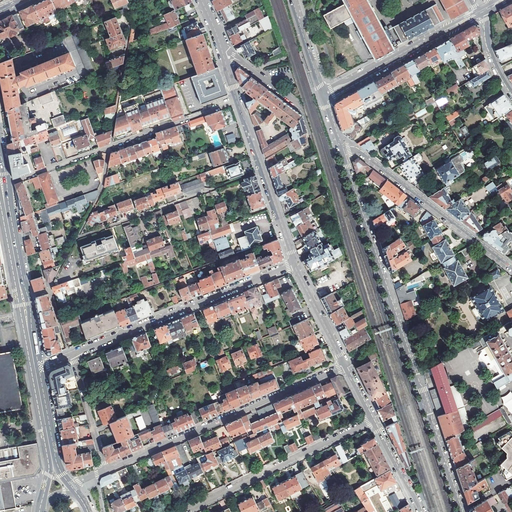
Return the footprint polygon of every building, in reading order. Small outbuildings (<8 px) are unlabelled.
[(44,18),(57,12),(56,10),(51,0),(45,0),(37,4),(34,6),(42,23),(43,24),(46,22),(44,18)] [(51,0),(56,10),(72,2),(71,0),(51,0)] [(111,0),(115,8),(121,6),(123,9),(117,12),(119,16),(123,14),(132,9),(128,0),(111,0)] [(191,0),(171,0),(176,10),(193,2),(191,0)] [(213,2),(218,11),(229,5),(238,0),(212,0),(213,2)] [(344,0),(346,3),(324,15),(331,28),(341,23),(353,16),(374,55),(376,58),(377,58),(377,57),(391,50),(392,50),(393,50),(392,48),(397,45),(388,29),(385,30),(377,15),(374,16),(372,12),(365,0),(344,0)] [(440,0),(441,0),(440,0),(440,1),(442,1),(450,17),(449,17),(450,18),(451,18),(452,18),(452,17),(466,9),(467,10),(468,9),(467,9),(468,9),(468,8),(467,8),(464,3),(462,0),(440,0)] [(393,27),(402,43),(408,40),(421,33),(434,26),(434,25),(444,20),(436,4),(393,27)] [(500,11),(509,27),(511,25),(511,4),(510,5),(500,11)] [(219,13),(223,23),(235,17),(229,5),(218,11),(219,13)] [(34,6),(21,12),(28,26),(29,25),(29,27),(31,26),(31,28),(36,25),(36,26),(42,23),(34,6)] [(236,25),(236,26),(239,31),(253,24),(261,19),(262,19),(259,8),(245,15),(246,19),(236,25)] [(180,23),(174,11),(165,15),(169,26),(168,26),(169,27),(180,23)] [(44,18),(46,22),(51,20),(50,19),(59,15),(57,12),(44,18)] [(17,13),(14,15),(5,20),(0,21),(0,36),(1,38),(3,37),(4,39),(17,33),(16,31),(24,28),(17,13)] [(261,19),(265,32),(273,28),(269,15),(262,19),(261,19)] [(112,37),(122,32),(117,17),(105,22),(112,37)] [(203,34),(207,33),(204,27),(201,28),(198,22),(192,24),(193,27),(185,30),(188,39),(203,34)] [(231,38),(234,44),(246,38),(244,34),(240,36),(239,34),(246,31),(247,32),(253,29),(252,26),(253,26),(253,24),(239,31),(230,36),(231,38)] [(471,76),(473,79),(487,71),(489,70),(486,64),(487,64),(485,59),(480,62),(479,61),(480,60),(479,59),(478,59),(478,58),(477,59),(476,60),(477,60),(477,61),(478,62),(478,63),(472,66),(463,49),(469,45),(466,41),(480,33),(479,26),(479,25),(479,24),(478,24),(477,24),(476,24),(459,33),(449,39),(465,66),(471,76)] [(227,31),(230,36),(239,31),(236,26),(227,31)] [(400,44),(402,43),(393,27),(391,28),(389,29),(398,45),(400,44)] [(79,32),(72,35),(90,77),(96,74),(79,32)] [(110,49),(126,42),(122,32),(112,37),(108,38),(106,39),(110,49)] [(199,74),(215,68),(203,34),(188,39),(187,39),(199,74)] [(460,69),(465,66),(449,39),(437,45),(435,47),(441,58),(443,61),(444,63),(454,57),(460,69)] [(249,41),(236,48),(239,54),(245,59),(256,53),(249,41)] [(495,51),(504,47),(502,42),(494,45),(495,51)] [(495,51),(500,61),(511,56),(511,44),(504,47),(495,51)] [(280,47),(272,51),(274,55),(281,51),(280,47)] [(437,60),(441,58),(435,47),(430,50),(424,53),(430,64),(434,62),(435,63),(437,61),(437,60)] [(22,72),(23,74),(26,84),(27,86),(76,66),(70,53),(22,72)] [(105,61),(109,69),(123,63),(125,53),(105,61)] [(426,66),(430,64),(424,53),(418,56),(413,59),(419,70),(423,68),(424,69),(426,67),(426,66)] [(434,62),(430,64),(432,67),(443,61),(441,58),(437,60),(437,61),(435,63),(434,62)] [(21,105),(18,87),(16,77),(12,59),(0,62),(0,69),(3,86),(7,110),(21,105)] [(419,82),(417,77),(415,73),(420,70),(419,70),(413,59),(406,63),(404,64),(416,84),(419,82)] [(411,87),(416,84),(404,64),(402,65),(390,72),(398,85),(407,79),(411,87)] [(191,76),(201,104),(219,97),(228,94),(218,67),(215,68),(199,74),(191,76)] [(246,83),(251,77),(250,76),(238,67),(235,70),(241,86),(244,81),(246,83)] [(473,79),(470,81),(473,87),(491,76),(487,71),(473,79)] [(381,94),(398,85),(390,72),(388,73),(374,81),(380,94),(381,94)] [(23,74),(16,77),(18,87),(26,84),(23,74)] [(247,91),(256,81),(255,80),(251,77),(246,83),(242,87),(247,91)] [(247,104),(248,108),(267,89),(263,86),(256,81),(247,91),(245,92),(254,98),(247,104)] [(353,109),(380,94),(374,81),(336,102),(335,104),(334,106),(342,131),(354,124),(352,114),(354,115),(355,115),(356,115),(357,113),(356,112),(356,111),(355,111),(353,109)] [(171,117),(172,121),(184,117),(177,97),(178,97),(173,83),(160,87),(163,94),(171,117)] [(447,92),(448,94),(459,88),(458,86),(457,84),(446,90),(447,92)] [(274,113),(283,101),(275,95),(267,89),(248,108),(251,114),(259,102),(272,112),(269,116),(269,115),(264,121),(268,124),(275,114),(274,113)] [(51,92),(40,97),(42,105),(54,101),(51,92)] [(486,114),(491,121),(505,112),(511,107),(511,105),(508,100),(504,93),(484,106),(487,112),(486,114)] [(171,117),(163,94),(124,108),(126,115),(116,118),(113,138),(137,130),(145,127),(158,122),(171,117)] [(397,99),(401,105),(407,101),(404,95),(397,99)] [(428,100),(431,104),(437,100),(436,99),(435,96),(428,100)] [(293,127),(302,116),(286,103),(283,101),(274,113),(275,114),(293,127)] [(11,128),(13,142),(22,139),(33,135),(46,130),(47,130),(46,129),(48,128),(48,127),(47,124),(46,123),(45,124),(44,123),(37,126),(36,127),(36,129),(32,131),(31,125),(32,124),(32,122),(36,121),(36,120),(36,119),(34,118),(30,119),(27,102),(23,104),(21,105),(7,110),(11,128)] [(366,107),(370,114),(376,111),(372,104),(366,107)] [(105,120),(114,121),(114,118),(115,112),(116,105),(104,109),(105,114),(105,120)] [(500,121),(501,124),(509,120),(511,117),(511,107),(505,112),(508,118),(505,118),(500,121)] [(213,132),(228,126),(222,110),(205,116),(209,126),(210,125),(213,132)] [(457,123),(454,118),(459,116),(457,111),(446,117),(451,126),(457,123)] [(263,123),(264,121),(262,120),(263,118),(256,112),(255,114),(251,115),(254,125),(263,123)] [(64,115),(51,119),(54,127),(55,127),(67,123),(64,115)] [(91,146),(92,150),(99,147),(93,131),(87,115),(80,118),(87,135),(91,146)] [(305,134),(307,132),(305,125),(302,116),(293,127),(291,128),(290,129),(290,131),(292,131),(293,135),(292,136),(293,140),(305,134)] [(200,118),(185,123),(187,127),(190,125),(191,127),(202,123),(200,118)] [(362,127),(359,124),(356,122),(354,124),(342,131),(342,132),(352,139),(362,127)] [(183,133),(180,125),(162,131),(167,145),(173,143),(174,145),(182,142),(179,134),(183,133)] [(64,136),(76,132),(74,126),(62,130),(64,136)] [(460,129),(464,135),(469,132),(465,126),(460,129)] [(49,138),(53,148),(62,145),(55,127),(54,127),(47,130),(46,130),(48,137),(49,138)] [(33,135),(36,141),(48,137),(46,130),(33,135)] [(96,130),(93,131),(99,147),(105,145),(110,143),(112,130),(96,136),(95,133),(97,132),(96,130)] [(263,151),(265,157),(286,145),(291,142),(287,134),(269,146),(266,142),(262,130),(256,131),(263,151)] [(167,145),(162,131),(156,133),(158,137),(156,138),(160,148),(168,146),(167,145)] [(226,135),(228,143),(236,142),(234,133),(226,135)] [(286,145),(290,153),(295,150),(294,149),(307,142),(305,134),(293,140),(291,142),(286,145)] [(22,139),(25,145),(28,144),(32,154),(39,151),(36,143),(36,141),(33,135),(22,139)] [(73,140),(77,151),(91,146),(87,135),(73,140)] [(407,160),(412,157),(411,155),(408,149),(407,147),(410,145),(405,137),(402,138),(401,136),(398,135),(394,138),(393,140),(394,141),(380,149),(380,150),(383,155),(384,155),(386,154),(390,161),(395,157),(396,159),(397,159),(398,159),(399,159),(399,158),(400,158),(399,157),(403,155),(405,159),(406,158),(407,160)] [(364,149),(372,144),(370,140),(368,137),(358,144),(363,148),(364,148),(364,149)] [(156,138),(148,141),(153,153),(153,155),(161,152),(160,148),(156,138)] [(8,150),(9,155),(27,151),(25,145),(22,139),(13,142),(7,144),(8,150)] [(148,141),(141,143),(145,155),(153,153),(148,141)] [(141,143),(134,146),(138,158),(145,155),(141,143)] [(373,144),(373,143),(372,144),(364,149),(372,155),(377,149),(373,144)] [(134,146),(126,148),(130,160),(138,158),(134,146)] [(126,148),(118,151),(122,162),(123,163),(130,160),(126,148)] [(214,166),(229,161),(224,148),(209,153),(214,166)] [(27,151),(9,155),(12,167),(14,178),(31,172),(31,171),(34,170),(28,155),(27,151)] [(118,151),(110,154),(108,167),(122,162),(118,151)] [(94,162),(101,182),(102,180),(106,154),(106,153),(103,153),(101,160),(98,160),(94,162)] [(412,181),(421,176),(423,174),(422,171),(417,162),(421,160),(421,158),(418,153),(412,157),(407,160),(399,166),(408,180),(409,179),(411,182),(412,181)] [(436,169),(446,185),(446,186),(448,185),(454,181),(453,179),(460,175),(460,174),(464,171),(464,169),(464,168),(464,167),(463,164),(462,165),(460,162),(463,160),(460,154),(459,154),(450,160),(449,158),(444,161),(445,163),(440,167),(436,169)] [(34,159),(38,169),(45,167),(41,156),(34,159)] [(499,162),(495,156),(484,163),(486,165),(488,169),(499,162)] [(365,167),(370,175),(373,170),(358,158),(353,162),(357,173),(365,167)] [(272,176),(272,178),(285,171),(296,164),(294,160),(288,164),(285,159),(269,168),(272,176)] [(230,179),(244,174),(240,162),(227,167),(226,165),(200,174),(202,182),(207,180),(206,177),(220,172),(221,173),(227,171),(230,179)] [(398,205),(409,198),(408,197),(394,186),(380,175),(373,170),(370,175),(369,177),(375,181),(374,183),(381,189),(380,191),(398,205)] [(274,183),(279,197),(287,192),(285,187),(289,185),(290,184),(285,171),(272,178),(274,183)] [(48,173),(38,176),(42,186),(44,193),(48,203),(49,207),(54,205),(57,205),(56,201),(58,200),(48,173)] [(118,174),(107,177),(105,187),(120,182),(118,174)] [(198,180),(181,186),(184,193),(204,186),(202,182),(200,174),(197,175),(198,180)] [(42,186),(38,176),(28,180),(30,183),(34,182),(36,188),(38,187),(42,186)] [(245,191),(247,196),(261,191),(258,184),(255,176),(244,180),(244,182),(242,183),(245,191)] [(421,176),(412,181),(414,184),(416,184),(423,181),(423,179),(421,176)] [(18,205),(21,217),(28,214),(34,212),(23,182),(15,185),(17,190),(16,191),(18,205)] [(167,186),(162,187),(166,197),(181,192),(178,182),(170,185),(171,188),(169,189),(167,186)] [(496,187),(493,182),(485,187),(488,191),(496,187)] [(506,186),(504,183),(496,187),(498,191),(506,186)] [(503,198),(506,202),(511,198),(511,197),(509,192),(511,191),(508,185),(506,186),(498,191),(496,187),(488,191),(492,196),(496,194),(499,192),(503,198)] [(154,201),(166,197),(162,187),(156,189),(157,193),(156,193),(155,192),(151,194),(151,195),(147,197),(150,206),(155,204),(154,201)] [(447,193),(444,187),(428,197),(437,204),(445,210),(456,202),(454,199),(452,200),(447,193)] [(279,197),(280,200),(282,200),(283,200),(285,199),(292,212),(298,209),(295,204),(297,203),(296,200),(297,199),(292,189),(287,192),(279,197)] [(252,210),(266,205),(263,197),(261,191),(247,196),(252,210)] [(146,193),(143,194),(144,197),(137,199),(136,197),(134,197),(138,210),(150,206),(147,197),(146,193)] [(85,194),(76,198),(81,213),(85,211),(86,210),(84,204),(88,203),(85,194)] [(81,213),(76,198),(67,201),(69,207),(72,206),(74,214),(79,212),(81,213)] [(120,213),(134,208),(131,198),(117,203),(120,213)] [(398,205),(414,217),(422,207),(415,203),(409,198),(398,205)] [(457,219),(459,221),(471,212),(462,198),(456,202),(445,210),(457,219)] [(215,206),(220,220),(225,218),(228,217),(225,210),(226,210),(224,202),(215,206)] [(57,205),(54,205),(56,214),(63,211),(60,203),(57,205)] [(107,217),(118,213),(114,204),(108,206),(109,209),(99,212),(102,221),(107,219),(107,217)] [(291,217),(296,226),(308,220),(312,217),(307,208),(299,212),(298,211),(295,212),(296,214),(291,217)] [(214,209),(208,211),(209,216),(206,217),(211,231),(214,230),(213,226),(215,225),(214,223),(218,221),(214,209)] [(32,234),(33,237),(36,236),(47,232),(51,230),(51,229),(50,225),(39,229),(34,214),(42,212),(41,210),(34,212),(28,214),(31,231),(32,234)] [(99,222),(102,221),(99,212),(98,210),(93,212),(87,223),(92,225),(93,223),(96,224),(98,222),(99,222)] [(160,210),(155,212),(155,213),(154,214),(156,220),(163,217),(162,216),(160,210)] [(177,210),(162,216),(163,217),(166,226),(181,220),(179,216),(177,210)] [(394,218),(392,214),(389,210),(373,221),(375,228),(381,224),(381,225),(384,223),(384,222),(388,220),(389,221),(394,218)] [(421,220),(422,223),(433,216),(427,212),(421,220)] [(473,231),(475,233),(482,229),(471,212),(459,221),(473,231)] [(22,223),(24,234),(31,231),(28,214),(21,217),(22,223)] [(432,239),(441,233),(434,220),(437,219),(433,216),(422,223),(432,239)] [(206,217),(198,220),(203,234),(210,231),(211,231),(206,217)] [(296,226),(303,238),(314,231),(308,220),(296,226)] [(137,244),(135,238),(133,233),(136,232),(139,231),(137,226),(131,228),(129,221),(122,224),(131,247),(135,258),(149,253),(171,245),(173,245),(172,242),(164,245),(161,236),(156,238),(155,237),(152,238),(152,239),(146,241),(148,246),(136,250),(134,245),(137,244)] [(482,238),(491,244),(508,229),(505,225),(503,226),(500,222),(493,227),(494,229),(492,230),(489,232),(488,231),(487,231),(486,231),(482,236),(482,237),(482,238)] [(210,231),(212,239),(232,232),(229,224),(227,225),(222,227),(219,228),(214,230),(211,231),(210,231)] [(254,244),(262,240),(257,226),(244,231),(245,235),(239,238),(242,246),(237,248),(236,250),(237,253),(255,246),(254,244)] [(491,244),(503,254),(504,253),(505,253),(509,249),(508,248),(508,247),(511,242),(511,232),(510,231),(509,232),(508,229),(491,244)] [(212,239),(210,231),(203,234),(197,236),(200,244),(205,242),(204,241),(209,239),(215,261),(218,260),(212,239)] [(297,250),(299,255),(309,249),(321,243),(318,238),(319,237),(316,232),(315,232),(314,231),(303,238),(304,240),(304,241),(306,244),(304,245),(303,247),(297,250)] [(36,236),(42,251),(50,249),(65,244),(62,237),(54,239),(52,234),(48,236),(47,232),(36,236)] [(441,263),(455,255),(450,247),(446,239),(444,240),(441,233),(432,239),(430,239),(434,246),(432,247),(441,263)] [(113,251),(118,249),(113,235),(105,238),(105,237),(101,238),(103,243),(97,245),(95,241),(91,242),(91,243),(80,247),(85,260),(85,262),(90,260),(89,259),(94,258),(94,259),(98,257),(98,256),(103,255),(103,256),(114,252),(113,251)] [(217,252),(234,245),(231,235),(214,242),(217,252)] [(386,260),(398,253),(396,251),(405,245),(400,238),(390,244),(382,249),(383,251),(386,260)] [(26,248),(28,255),(35,253),(30,239),(25,241),(26,248)] [(272,252),(281,248),(279,244),(278,239),(263,245),(264,249),(267,248),(268,251),(271,250),(272,252)] [(382,249),(390,244),(388,240),(380,243),(382,249)] [(310,257),(302,261),(303,263),(304,265),(307,264),(310,271),(319,267),(319,268),(327,264),(327,263),(335,259),(335,258),(342,254),(338,247),(334,250),(330,243),(328,244),(328,243),(323,246),(321,243),(309,249),(311,253),(309,254),(308,255),(310,257)] [(149,253),(151,258),(168,252),(170,258),(175,256),(171,245),(149,253)] [(465,257),(477,250),(471,245),(461,251),(465,257)] [(135,258),(131,247),(125,249),(127,256),(123,257),(125,262),(135,259),(135,258)] [(270,256),(273,265),(282,261),(284,257),(283,256),(281,248),(272,252),(273,255),(270,256)] [(40,252),(43,262),(53,258),(56,257),(54,252),(52,253),(50,249),(42,251),(40,252)] [(232,249),(219,254),(221,259),(234,254),(232,249)] [(243,259),(240,260),(245,276),(251,274),(260,270),(256,258),(253,249),(245,252),(247,257),(246,259),(244,260),(243,259)] [(389,271),(390,273),(412,260),(407,251),(398,256),(397,255),(398,253),(386,260),(389,271)] [(147,259),(152,274),(156,273),(156,271),(154,266),(151,258),(149,253),(135,258),(135,259),(136,263),(147,259)] [(441,263),(454,285),(468,277),(455,255),(441,263)] [(258,257),(256,258),(260,270),(271,265),(273,265),(270,256),(267,257),(267,256),(266,256),(266,257),(262,259),(261,256),(258,257)] [(43,262),(46,269),(55,266),(53,258),(43,262)] [(221,267),(227,283),(236,279),(245,276),(240,260),(240,259),(221,267)] [(44,270),(48,282),(52,281),(60,265),(55,266),(46,269),(44,270)] [(211,275),(216,288),(222,285),(227,283),(221,267),(220,266),(217,268),(218,271),(213,274),(210,265),(207,266),(211,275)] [(497,269),(488,274),(492,281),(501,276),(498,269),(497,270),(497,269)] [(200,281),(198,283),(202,293),(205,292),(216,288),(211,275),(200,280),(200,281)] [(33,286),(35,291),(46,287),(42,276),(39,277),(34,279),(31,280),(33,286)] [(148,283),(146,276),(142,278),(145,288),(153,285),(152,282),(148,283)] [(53,288),(54,293),(69,288),(69,287),(72,286),(73,288),(80,286),(78,279),(60,285),(56,287),(53,288)] [(276,288),(273,280),(265,284),(267,290),(265,290),(267,293),(263,295),(266,303),(280,297),(276,288)] [(198,283),(188,287),(192,297),(194,296),(202,293),(198,283)] [(415,290),(406,293),(404,285),(400,287),(399,288),(396,290),(401,304),(412,301),(417,299),(415,290)] [(482,318),(484,322),(504,311),(500,304),(501,304),(494,292),(494,293),(490,286),(471,297),(476,307),(472,309),(472,310),(477,319),(479,320),(482,318)] [(179,290),(184,301),(190,298),(192,297),(188,287),(179,290)] [(291,313),(302,308),(291,287),(281,293),(291,313)] [(257,293),(255,288),(244,292),(249,306),(255,319),(257,318),(256,315),(258,314),(256,307),(254,308),(252,304),(254,303),(255,305),(261,303),(259,296),(258,293),(257,293)] [(318,292),(320,297),(328,293),(325,288),(318,292)] [(238,311),(245,308),(249,306),(244,292),(240,294),(227,299),(232,313),(238,311)] [(329,314),(342,307),(342,306),(340,308),(332,293),(321,299),(328,311),(329,314)] [(36,300),(38,312),(53,309),(48,294),(45,295),(41,296),(40,296),(35,297),(36,300)] [(131,302),(132,302),(138,299),(136,294),(129,296),(131,302)] [(146,316),(152,314),(150,308),(147,300),(145,301),(144,299),(137,302),(138,304),(133,305),(139,319),(146,316)] [(232,313),(227,299),(221,302),(214,305),(219,318),(232,313)] [(403,313),(406,321),(416,315),(412,301),(401,304),(403,313)] [(130,308),(126,310),(131,322),(137,320),(139,319),(133,305),(132,302),(131,302),(128,303),(130,308)] [(111,303),(79,316),(83,328),(87,340),(106,332),(121,327),(115,313),(111,303)] [(219,318),(214,305),(209,307),(203,309),(208,322),(219,318)] [(335,325),(342,321),(348,317),(342,307),(329,314),(332,320),(335,325)] [(39,315),(41,328),(58,324),(53,309),(38,312),(39,315)] [(125,309),(115,313),(121,327),(128,323),(131,322),(126,310),(125,309)] [(338,331),(342,339),(352,333),(364,327),(367,324),(365,317),(354,323),(351,318),(363,311),(363,309),(348,317),(342,321),(344,324),(345,326),(345,327),(338,331)] [(199,325),(194,313),(187,315),(180,318),(187,334),(192,332),(191,328),(199,325)] [(61,322),(68,343),(72,341),(70,336),(71,335),(69,328),(79,324),(81,329),(83,328),(79,316),(61,322)] [(293,325),(299,322),(297,316),(289,319),(291,325),(293,325)] [(187,334),(180,318),(177,319),(167,324),(174,341),(179,339),(179,338),(187,334)] [(299,339),(314,333),(307,319),(299,322),(293,325),(299,339)] [(505,376),(493,383),(496,389),(511,379),(511,324),(511,325),(510,322),(470,345),(473,350),(481,345),(491,361),(492,361),(495,359),(505,376)] [(46,353),(50,355),(62,350),(58,338),(56,338),(55,334),(60,332),(58,324),(41,328),(42,332),(46,353)] [(174,341),(167,324),(161,326),(154,329),(160,343),(167,340),(169,344),(174,342),(174,341)] [(270,334),(277,331),(275,325),(274,326),(274,325),(268,328),(270,334)] [(364,327),(352,333),(356,340),(357,339),(360,344),(370,338),(364,327)] [(152,346),(146,332),(143,333),(128,339),(133,351),(136,350),(137,352),(152,346)] [(302,345),(305,352),(314,348),(313,346),(319,344),(314,333),(299,339),(300,340),(299,342),(300,344),(302,345)] [(342,339),(349,351),(360,344),(357,339),(356,340),(352,333),(342,339)] [(247,348),(251,358),(256,356),(256,357),(261,355),(256,344),(247,348)] [(132,372),(121,346),(105,352),(111,366),(115,364),(116,365),(119,363),(123,361),(124,365),(120,366),(122,371),(126,369),(127,374),(132,372)] [(216,348),(216,349),(219,356),(224,354),(221,346),(216,348)] [(321,347),(308,352),(310,357),(310,358),(307,360),(310,366),(326,359),(321,347)] [(219,356),(216,349),(208,352),(211,359),(212,359),(219,356)] [(242,350),(232,354),(236,365),(246,360),(242,350)] [(0,410),(22,406),(11,352),(0,353),(0,410)] [(300,356),(288,361),(293,373),(310,366),(307,360),(304,361),(302,360),(300,356)] [(105,369),(100,357),(88,361),(93,373),(105,369)] [(216,361),(221,372),(226,370),(225,369),(231,367),(226,357),(216,361)] [(183,364),(185,370),(187,373),(194,370),(195,366),(196,365),(194,359),(183,364)] [(500,374),(491,379),(493,383),(505,376),(495,359),(492,361),(500,374)] [(375,399),(386,392),(371,361),(368,363),(357,369),(365,384),(373,400),(375,399)] [(457,410),(457,409),(441,362),(431,368),(438,388),(432,390),(430,391),(446,439),(459,432),(463,429),(458,413),(459,413),(457,409),(457,410)] [(53,391),(53,394),(68,391),(78,389),(71,365),(68,364),(53,371),(50,376),(53,391)] [(185,370),(183,364),(176,367),(170,369),(167,371),(169,376),(185,370)] [(257,382),(247,387),(252,399),(264,394),(279,387),(271,368),(252,375),(254,379),(259,377),(261,384),(258,385),(257,382)] [(336,376),(331,379),(332,382),(337,393),(338,397),(343,394),(345,394),(336,376)] [(90,377),(83,379),(87,391),(94,389),(90,377)] [(327,384),(321,387),(325,396),(326,397),(337,393),(332,382),(327,384)] [(318,384),(311,387),(317,400),(325,396),(321,387),(320,383),(318,384)] [(246,385),(236,389),(242,403),(250,400),(252,399),(247,387),(246,385)] [(302,391),(290,396),(298,414),(301,413),(299,408),(314,402),(316,407),(319,405),(317,400),(311,387),(302,391)] [(236,389),(226,394),(232,408),(233,407),(242,403),(236,389)] [(53,394),(57,416),(64,414),(63,407),(71,405),(68,391),(53,394)] [(345,394),(343,394),(346,400),(353,396),(351,391),(345,394)] [(375,399),(378,405),(380,408),(377,409),(383,420),(391,416),(392,418),(384,423),(386,427),(397,420),(391,401),(386,392),(375,399)] [(224,402),(221,403),(225,411),(230,409),(232,408),(226,394),(226,393),(221,395),(224,402)] [(289,397),(282,400),(286,410),(292,408),(295,415),(298,414),(290,396),(289,397)] [(328,401),(326,402),(331,414),(341,410),(346,412),(347,408),(343,406),(339,398),(334,400),(334,401),(332,403),(330,400),(328,401)] [(275,403),(273,404),(280,419),(281,421),(284,420),(281,412),(286,410),(282,400),(275,403)] [(213,403),(218,414),(223,411),(225,411),(221,403),(221,402),(220,402),(220,404),(218,404),(217,402),(213,403)] [(316,407),(301,413),(304,418),(305,420),(308,419),(306,415),(315,411),(319,420),(331,414),(326,402),(324,403),(319,405),(316,407)] [(199,409),(204,420),(206,419),(218,414),(213,403),(199,409)] [(153,404),(147,407),(155,426),(162,424),(161,421),(153,404)] [(250,414),(247,415),(252,426),(255,433),(256,433),(261,430),(274,424),(278,423),(277,420),(280,419),(273,404),(256,411),(260,419),(254,422),(250,414)] [(97,411),(104,424),(111,422),(117,419),(111,405),(97,411)] [(458,413),(463,429),(466,428),(470,426),(464,407),(457,409),(457,410),(457,409),(459,413),(458,413)] [(470,426),(466,428),(469,434),(502,415),(499,409),(470,426)] [(176,421),(173,423),(176,432),(179,431),(195,424),(191,415),(189,416),(188,413),(184,415),(182,410),(178,412),(180,416),(175,419),(176,421)] [(190,412),(191,415),(195,424),(199,422),(195,411),(190,412)] [(281,421),(278,423),(281,428),(283,434),(286,432),(287,431),(287,430),(301,423),(298,417),(300,416),(302,419),(304,418),(301,413),(298,414),(295,415),(284,420),(281,421)] [(111,422),(118,441),(121,440),(127,438),(134,435),(126,415),(117,419),(111,422)] [(135,418),(139,430),(146,428),(142,415),(135,418)] [(245,416),(240,418),(245,429),(252,426),(247,415),(245,416)] [(59,425),(60,430),(78,427),(79,426),(78,423),(74,424),(72,417),(58,420),(59,425)] [(239,419),(226,424),(228,431),(231,437),(246,430),(245,429),(240,418),(239,419)] [(161,421),(162,424),(167,436),(169,435),(176,432),(173,423),(166,425),(164,420),(161,421)] [(399,453),(406,449),(397,420),(386,427),(388,430),(399,453)] [(155,429),(151,431),(152,435),(155,441),(161,439),(167,436),(162,424),(155,426),(154,427),(155,429)] [(61,437),(63,445),(77,442),(75,432),(79,432),(78,427),(60,430),(61,437)] [(149,429),(138,433),(141,440),(152,435),(151,431),(149,429)] [(261,430),(256,433),(262,447),(274,442),(269,431),(263,434),(261,430)] [(511,434),(507,431),(502,436),(503,437),(497,443),(508,455),(497,466),(505,479),(511,475),(511,434)] [(452,457),(463,451),(475,444),(472,439),(469,443),(462,447),(458,436),(459,435),(460,434),(459,432),(446,439),(449,447),(452,457)] [(134,435),(127,438),(132,451),(138,449),(144,446),(141,440),(138,433),(134,435)] [(232,439),(234,442),(243,438),(248,436),(247,433),(232,439)] [(246,443),(251,453),(262,447),(256,433),(255,433),(250,435),(252,440),(246,443)] [(304,436),(308,444),(313,441),(309,433),(304,436)] [(191,439),(189,440),(194,452),(204,447),(202,442),(199,436),(191,439)] [(217,436),(202,442),(204,447),(205,450),(207,454),(213,451),(213,450),(229,443),(227,437),(219,440),(217,436)] [(36,437),(22,440),(23,445),(37,442),(36,437)] [(364,451),(377,444),(374,437),(369,440),(368,438),(367,438),(365,439),(364,440),(366,442),(361,444),(362,446),(357,449),(359,453),(364,451)] [(117,447),(121,456),(123,455),(132,451),(127,438),(121,440),(123,445),(117,447)] [(244,440),(243,438),(234,442),(235,445),(237,450),(242,448),(240,445),(243,443),(242,441),(244,440)] [(66,465),(71,469),(82,466),(84,466),(82,453),(77,454),(75,446),(76,446),(76,445),(80,444),(80,445),(94,442),(93,439),(77,442),(63,445),(63,448),(66,465)] [(0,449),(0,480),(5,509),(16,507),(10,480),(15,479),(35,475),(41,465),(37,442),(23,445),(10,447),(1,449),(0,449)] [(82,453),(84,466),(91,465),(93,464),(91,451),(96,450),(94,442),(80,445),(82,453)] [(294,442),(288,445),(292,452),(297,449),(294,442)] [(343,462),(347,460),(346,457),(342,450),(339,443),(335,445),(343,462)] [(106,459),(110,461),(118,457),(121,456),(117,447),(114,449),(112,444),(103,447),(106,459)] [(181,444),(175,446),(184,464),(190,478),(192,477),(195,482),(196,481),(197,482),(198,481),(198,480),(199,479),(197,475),(199,474),(199,475),(202,473),(203,472),(203,471),(199,463),(191,466),(181,444)] [(288,445),(288,444),(283,447),(286,454),(292,452),(288,445)] [(377,475),(390,467),(384,456),(377,444),(364,451),(377,475)] [(232,451),(230,445),(218,451),(220,455),(216,457),(219,464),(223,462),(238,455),(235,449),(232,451)] [(169,449),(162,452),(169,469),(170,470),(173,469),(184,464),(175,446),(169,449)] [(401,457),(406,468),(411,465),(406,449),(399,453),(401,457)] [(203,456),(197,458),(199,463),(203,471),(219,464),(216,457),(213,451),(207,454),(206,454),(208,458),(207,461),(206,461),(203,456)] [(456,468),(469,461),(468,460),(469,459),(468,458),(467,458),(463,451),(452,457),(455,465),(456,468)] [(160,453),(152,456),(156,464),(161,461),(163,462),(161,463),(162,466),(164,465),(166,470),(169,469),(162,452),(160,453)] [(332,469),(340,464),(335,454),(323,461),(326,468),(327,468),(330,466),(332,469)] [(463,489),(476,482),(471,464),(476,462),(475,458),(469,461),(456,468),(460,480),(463,489)] [(326,468),(323,461),(304,473),(307,479),(314,474),(316,477),(315,478),(318,483),(326,478),(331,475),(327,468),(326,468)] [(248,473),(243,462),(238,464),(243,476),(244,475),(248,473)] [(190,478),(184,464),(173,469),(180,483),(182,482),(184,486),(190,484),(188,479),(190,478)] [(125,468),(117,471),(121,479),(128,475),(125,468)] [(160,493),(162,492),(167,489),(170,488),(169,486),(172,484),(175,490),(178,488),(176,482),(173,484),(169,476),(172,475),(170,470),(169,469),(166,470),(169,476),(155,483),(160,493)] [(381,491),(397,482),(391,469),(354,490),(365,507),(368,511),(373,511),(371,509),(373,508),(369,502),(370,502),(365,494),(364,494),(362,490),(366,488),(368,491),(374,488),(372,484),(376,482),(381,491)] [(116,472),(110,475),(114,482),(115,485),(116,487),(119,493),(122,491),(117,480),(119,479),(116,472)] [(308,485),(302,473),(284,482),(290,494),(292,499),(302,494),(300,489),(308,485)] [(102,478),(100,482),(101,487),(114,482),(110,475),(102,478)] [(465,497),(468,503),(479,497),(477,493),(477,492),(477,491),(476,491),(476,490),(478,489),(487,484),(484,478),(476,482),(463,489),(465,497)] [(278,500),(290,494),(284,482),(272,488),(278,500)] [(149,498),(151,497),(157,495),(160,493),(155,483),(141,489),(139,484),(134,486),(135,489),(140,499),(140,500),(148,496),(149,498)] [(127,509),(129,508),(134,506),(137,504),(135,502),(140,499),(135,489),(122,496),(121,494),(120,495),(121,498),(127,509)] [(501,511),(511,511),(511,502),(504,489),(498,493),(508,511),(503,511),(501,511)] [(389,496),(394,508),(401,505),(395,493),(389,496)] [(487,499),(491,506),(496,502),(493,496),(487,499)] [(272,506),(268,498),(262,501),(263,501),(256,504),(253,497),(238,504),(242,511),(255,511),(256,511),(261,509),(263,511),(268,509),(268,508),(272,506)] [(121,511),(124,511),(127,509),(121,498),(115,501),(114,499),(109,501),(114,511),(121,511)] [(470,511),(492,511),(494,511),(491,506),(487,499),(469,509),(470,511)] [(368,511),(365,507),(356,511),(344,511),(337,500),(324,508),(325,511),(368,511)]
